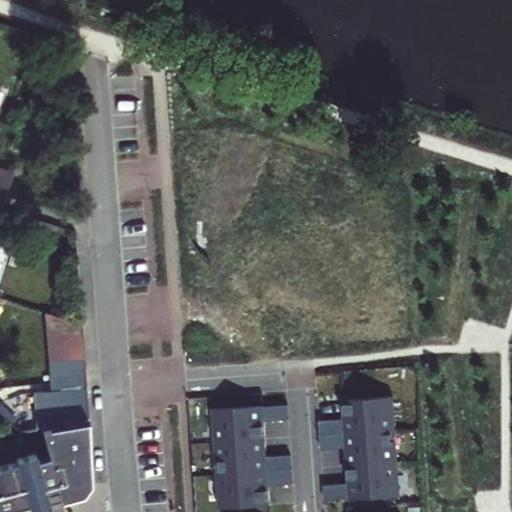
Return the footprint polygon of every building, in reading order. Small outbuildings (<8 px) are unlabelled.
[(397,179),(234,128),(221,167),(217,181),(210,202),(221,205),(328,239),(329,249),(330,266),(331,272),(325,273),(327,296),(331,347),(408,342),(397,179)] [(0,184),(5,169),(0,167),(0,186),(9,189),(9,188),(0,184)] [(14,173),(5,169),(0,184),(9,188),(14,173)] [(10,245),(0,240),(0,261),(5,263),(10,245)] [(88,420),(81,321),(45,309),(49,384),(0,392),(0,417),(14,432),(40,427),(88,420)] [(211,331),(180,334),(182,358),(213,356),(211,331)] [(392,395),(340,399),(348,498),(399,494),(396,460),(394,427),(392,395)] [(260,405),(208,409),(211,440),(213,473),(216,508),(267,504),(260,405)] [(0,511),(22,511),(82,496),(90,484),(88,420),(40,427),(48,456),(36,459),(34,454),(15,459),(16,462),(0,466),(0,511)]
